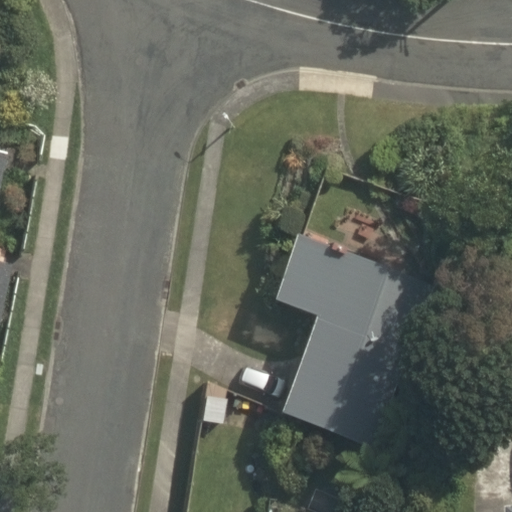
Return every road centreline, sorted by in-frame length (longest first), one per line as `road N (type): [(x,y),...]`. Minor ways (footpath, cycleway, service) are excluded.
road 1 (residential): [(157,0),(78,511)]
road 2 (residential): [(252,0),(421,46),(511,41)]
